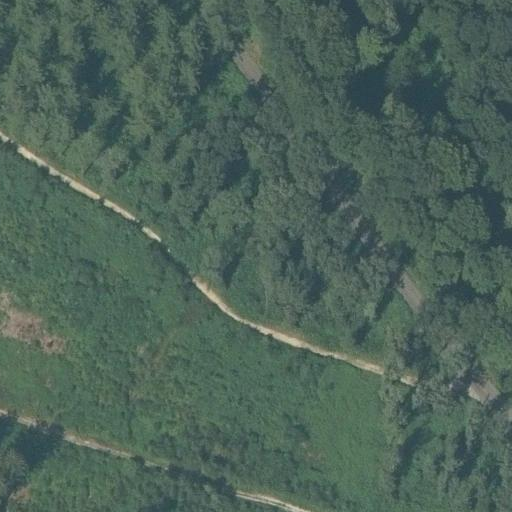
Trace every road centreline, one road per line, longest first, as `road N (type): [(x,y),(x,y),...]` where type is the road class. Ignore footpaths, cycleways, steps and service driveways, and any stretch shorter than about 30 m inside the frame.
road 1 (track): [(0,137),(129,219),(237,318),(377,371),(486,394)]
road 2 (unclassified): [(511,425),(197,0)]
